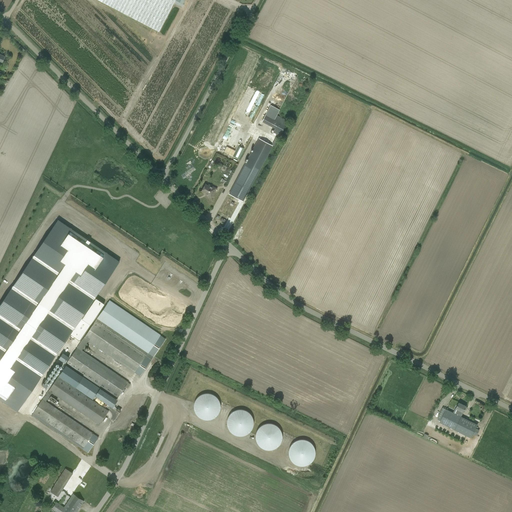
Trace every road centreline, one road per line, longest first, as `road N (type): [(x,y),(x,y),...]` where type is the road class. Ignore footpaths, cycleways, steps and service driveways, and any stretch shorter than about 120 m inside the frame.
road 1 (unclassified): [(511,408),(291,300),(227,243)]
road 2 (unclassified): [(96,511),(227,243)]
road 3 (unclassified): [(162,177),(0,15)]
road 4 (unclassified): [(162,177),(257,0)]
